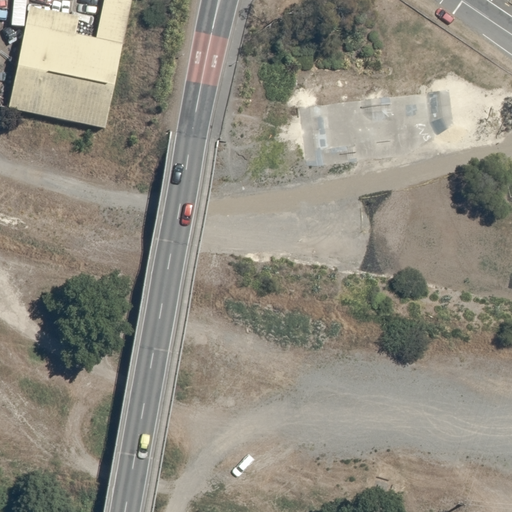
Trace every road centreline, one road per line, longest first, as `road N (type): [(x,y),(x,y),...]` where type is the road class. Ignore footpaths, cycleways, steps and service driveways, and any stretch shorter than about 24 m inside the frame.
road 1 (trunk): [(124,511),(220,0)]
road 2 (track): [(511,431),(409,374),(359,365),(302,384),(209,458),(178,511)]
road 3 (track): [(249,426),(419,428),(511,439)]
